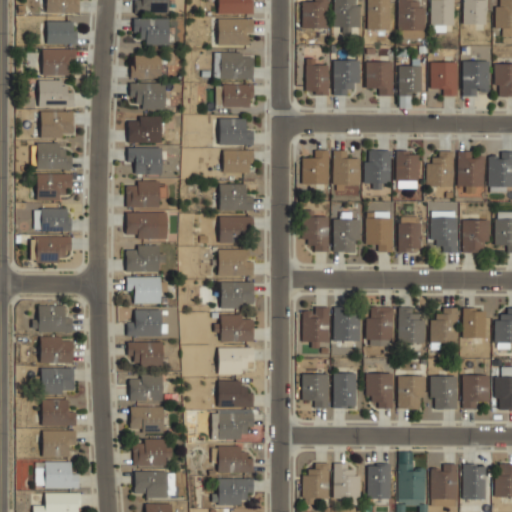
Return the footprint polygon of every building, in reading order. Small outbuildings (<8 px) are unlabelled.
[(44,0),(45,12),(78,13),(77,0),(44,0)] [(166,0),(134,0),(135,12),(167,11),(166,0)] [(216,0),(217,13),(250,13),(249,0),(216,0)] [(301,28),(327,27),(326,0),(313,0),(314,0),(300,1),(301,28)] [(332,0),(332,27),(341,27),(341,33),(350,33),(350,27),(357,27),(357,0),(332,0)] [(388,29),(388,0),(366,0),(366,29),(388,29)] [(420,0),(396,0),(397,37),(407,36),(407,30),(420,30),(420,0)] [(429,0),(430,31),(444,31),(444,25),(452,25),(451,0),(429,0)] [(461,0),(461,23),(484,24),(484,0),(461,0)] [(493,27),(501,28),(501,36),(511,35),(511,0),(497,0),(498,5),(493,5),(493,27)] [(168,18),(133,17),(132,32),(139,32),(138,43),(167,43),(168,18)] [(217,45),(247,45),(247,32),(251,32),(251,18),(217,18),(217,45)] [(45,21),(46,43),(75,43),(75,30),(72,30),(72,21),(45,21)] [(41,74),(72,75),(73,48),(41,48),(41,74)] [(252,78),(252,56),(241,56),(241,52),(213,52),(213,78),(252,78)] [(130,76),(160,77),(160,56),(131,55),(130,76)] [(326,94),(326,64),(313,64),(313,58),(304,58),(304,91),(313,91),(313,95),(326,94)] [(332,94),(346,95),(346,88),(357,88),(357,60),(332,59),(332,94)] [(475,95),(475,90),(487,91),(488,61),(462,60),(461,95),(475,95)] [(391,61),(365,61),(364,87),(377,88),(377,95),(391,95),(391,61)] [(429,88),(441,88),(442,95),(456,95),(456,61),(429,61),(429,88)] [(511,62),(493,63),(493,85),(498,85),(498,96),(511,96),(511,62)] [(397,65),(397,96),(411,95),(411,92),(420,91),(420,65),(397,65)] [(37,81),(38,107),(73,106),(72,92),(67,92),(67,80),(37,81)] [(163,108),(164,83),(129,82),(128,96),(135,96),(134,107),(163,108)] [(248,107),(248,98),(251,98),(252,84),(215,83),(215,106),(248,107)] [(39,111),(39,135),(73,135),(72,110),(39,111)] [(126,120),(127,142),(160,142),(159,115),(137,116),(138,120),(126,120)] [(252,144),(251,130),(244,130),(244,117),(218,118),(218,144),(252,144)] [(69,149),(58,149),(58,143),(30,142),(30,168),(68,169),(69,149)] [(160,147),(126,147),(126,163),(133,163),(133,174),(159,174),(160,147)] [(250,172),(250,150),(222,149),(222,172),(250,172)] [(362,182),(372,183),(372,189),(380,189),(381,182),(389,182),(389,150),(367,149),(367,161),(363,161),(362,182)] [(300,184),(326,184),(327,150),(313,150),(313,157),(301,157),(300,184)] [(358,184),(358,158),(345,157),(345,150),(332,150),(331,184),(358,184)] [(418,180),(419,154),(406,153),(406,150),(395,150),(394,179),(418,180)] [(456,186),(482,186),(483,155),(470,155),(470,151),(457,150),(456,186)] [(511,150),(499,151),(499,155),(487,155),(487,186),(511,185),(511,150)] [(451,185),(451,151),(438,151),(438,160),(425,160),(425,186),(451,185)] [(35,200),(62,200),(62,187),(71,187),(71,173),(36,173),(35,200)] [(125,185),(125,207),(157,206),(157,180),(135,181),(136,185),(125,185)] [(218,210),(252,210),(252,196),(244,196),(244,183),(218,183),(218,210)] [(66,207),(32,208),(33,230),(69,230),(69,216),(66,216),(66,207)] [(165,238),(164,211),(125,212),(125,234),(136,234),(136,238),(165,238)] [(326,251),(326,212),(302,211),(302,245),(313,245),(313,251),(326,251)] [(364,244),(377,244),(377,251),(390,252),(391,211),(364,211),(364,244)] [(442,252),(455,252),(455,211),(429,211),(429,242),(442,242),(442,252)] [(495,245),(506,244),(506,253),(511,252),(511,211),(494,212),(495,245)] [(331,214),(332,252),(354,251),(354,240),(358,240),(358,214),(331,214)] [(218,216),(218,242),(243,242),(243,233),(251,233),(251,216),(218,216)] [(396,250),(418,251),(419,216),(397,216),(396,250)] [(482,252),(482,241),(488,241),(488,219),(461,219),(461,252),(482,252)] [(64,261),(64,250),(69,250),(70,236),(30,235),(29,260),(64,261)] [(125,271),(158,270),(157,244),(135,245),(135,249),(124,249),(125,271)] [(247,248),(217,249),(217,275),(252,275),(252,260),(247,260),(247,248)] [(158,302),(159,276),(125,276),(125,290),(133,290),(132,302),(158,302)] [(252,281),(219,282),(220,307),(253,306),(252,281)] [(71,331),(71,317),(63,317),(63,304),(37,304),(37,319),(31,319),(30,330),(71,331)] [(365,345),(391,345),(392,306),(370,306),(369,317),(366,317),(365,345)] [(423,342),(424,313),(409,313),(409,306),(397,306),(396,342),(423,342)] [(494,348),(509,348),(509,342),(511,342),(511,306),(506,307),(505,313),(495,313),(494,348)] [(456,307),(441,307),(441,313),(430,313),(430,342),(456,342),(456,307)] [(159,336),(160,309),(133,308),(133,322),(126,321),(125,335),(159,336)] [(461,338),(484,337),(484,308),(461,308),(461,338)] [(332,340),(358,341),(358,309),(332,309),(332,340)] [(240,314),(219,314),(219,341),(252,340),(251,318),(240,319),(240,314)] [(38,362),(71,363),(72,340),(61,340),(61,336),(39,336),(38,362)] [(126,355),(133,355),(133,362),(138,362),(138,366),(161,366),(161,340),(126,341),(126,355)] [(217,347),(217,373),(243,373),(243,360),(251,360),(251,347),(217,347)] [(511,409),(511,366),(501,366),(500,376),(493,376),(492,398),(498,398),(497,409),(511,409)] [(73,368),(39,367),(39,393),(61,394),(61,389),(72,390),(73,368)] [(354,370),(332,370),(332,406),(354,406),(354,370)] [(390,372),(366,373),(366,402),(377,402),(377,408),(391,408),(390,372)] [(300,400),(312,400),(312,407),(327,407),(327,373),(301,373),(300,400)] [(161,400),(161,374),(139,375),(139,378),(128,378),(128,400),(161,400)] [(487,374),(460,374),(461,408),(475,408),(475,401),(488,401),(487,374)] [(423,397),(423,376),(397,375),(396,408),(418,409),(418,397),(423,397)] [(429,397),(433,397),(433,408),(454,409),(455,376),(429,375),(429,397)] [(242,380),(217,380),(217,407),(252,406),(252,392),(243,392),(242,380)] [(66,407),(66,398),(41,398),(41,424),(74,424),(74,407),(66,407)] [(162,406),(129,405),(129,428),(140,428),(140,432),(162,433),(162,406)] [(252,412),(217,412),(217,437),(246,437),(246,426),(252,426),(252,412)] [(74,447),(74,428),(41,428),(41,455),(64,455),(64,447),(74,447)] [(131,443),(132,465),(171,463),(170,438),(143,439),(143,442),(131,443)] [(217,472),(251,471),(250,458),(242,458),(242,445),(217,445),(217,472)] [(34,487),(78,486),(77,473),(70,473),(70,461),(34,461),(34,487)] [(302,498),(328,497),(327,462),(313,463),(313,468),(302,469),(302,498)] [(396,504),(423,505),(424,468),(414,468),(414,462),(397,462),(396,504)] [(332,497),(358,497),(358,475),(353,475),(353,468),(346,468),(346,463),(332,463),(332,497)] [(456,463),(442,463),(442,468),(429,468),(429,505),(455,506),(456,463)] [(461,498),(484,499),(484,464),(461,463),(461,498)] [(511,496),(511,463),(494,463),(494,496),(511,496)] [(366,498),(388,498),(388,464),(366,464),(366,498)] [(166,497),(167,470),(133,470),(133,492),(144,493),(144,497),(166,497)] [(251,478),(217,477),(216,492),(211,492),(211,503),(245,503),(246,492),(251,492),(251,478)] [(31,511),(78,511),(78,492),(44,492),(44,505),(32,505),(31,511)] [(170,511),(170,502),(145,502),(145,511),(170,511)]
